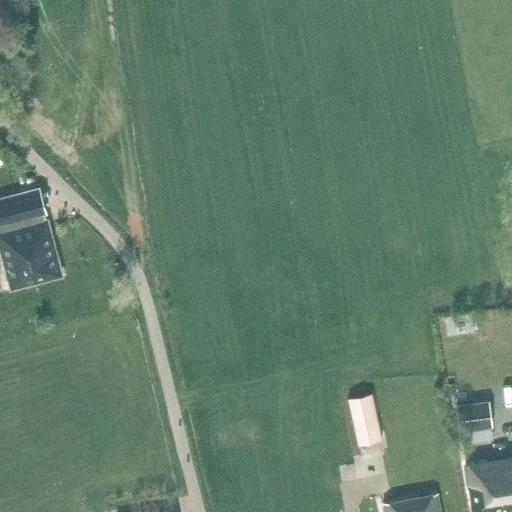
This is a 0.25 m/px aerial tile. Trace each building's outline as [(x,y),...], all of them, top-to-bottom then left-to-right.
[(0,250),(10,288),(61,275),(46,219),(20,226),(12,194),(0,197),(0,250)] [(357,448),(381,443),(371,396),(346,401),(357,448)] [(459,431),(493,426),(488,397),(454,403),(459,431)] [(471,511),(494,511),(511,509),(511,455),(464,463),(471,511)] [(384,511),(439,511),(436,493),(382,502),(384,511)]
